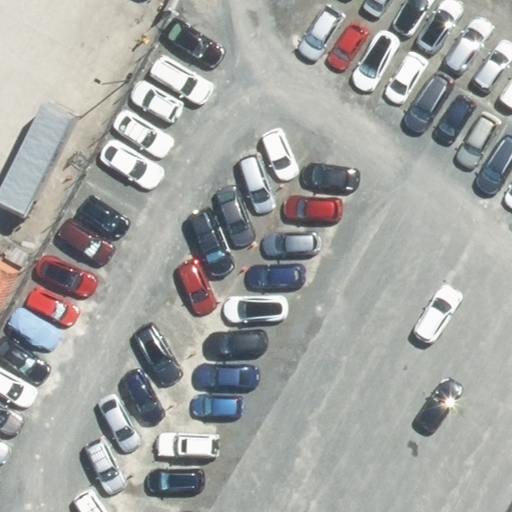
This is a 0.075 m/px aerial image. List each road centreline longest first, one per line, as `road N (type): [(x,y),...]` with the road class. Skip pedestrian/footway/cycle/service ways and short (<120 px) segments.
road 1 (unknown): [(161,511),(380,117)]
road 2 (unknown): [(500,198),(320,511)]
